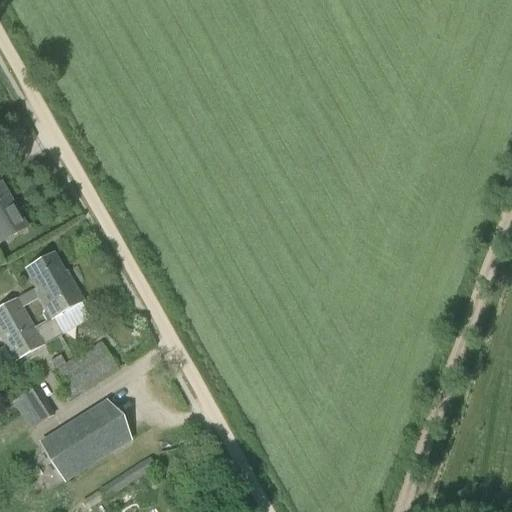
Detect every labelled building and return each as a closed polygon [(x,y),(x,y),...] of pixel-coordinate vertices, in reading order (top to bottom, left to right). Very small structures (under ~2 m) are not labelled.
[(0,244),(26,229),(0,184),(0,244)] [(40,326),(50,343),(89,321),(80,305),(82,303),(65,274),(64,275),(53,256),(24,272),(35,291),(24,297),(29,305),(37,301),(44,314),(40,316),(45,323),(40,326)] [(21,310),(29,305),(24,297),(0,310),(0,339),(13,364),(41,348),(50,343),(40,326),(33,330),(21,310)] [(117,372),(99,344),(72,361),(67,352),(48,364),(54,373),(51,375),(68,402),(117,372)] [(28,433),(32,430),(53,416),(35,389),(10,404),(28,433)] [(124,440),(105,409),(83,423),(78,428),(73,425),(63,435),(44,447),(64,478),(70,474),(68,472),(106,449),(110,452),(120,443),(124,440)] [(103,503),(155,471),(149,460),(97,492),(103,503)]
